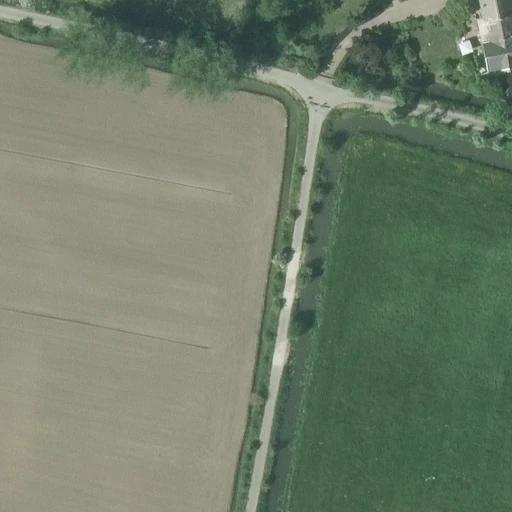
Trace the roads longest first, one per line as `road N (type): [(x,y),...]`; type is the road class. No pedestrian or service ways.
road 1 (unclassified): [(321,91),(248,511)]
road 2 (unclassified): [(0,12),(321,91)]
road 3 (unclassified): [(321,91),(511,141)]
